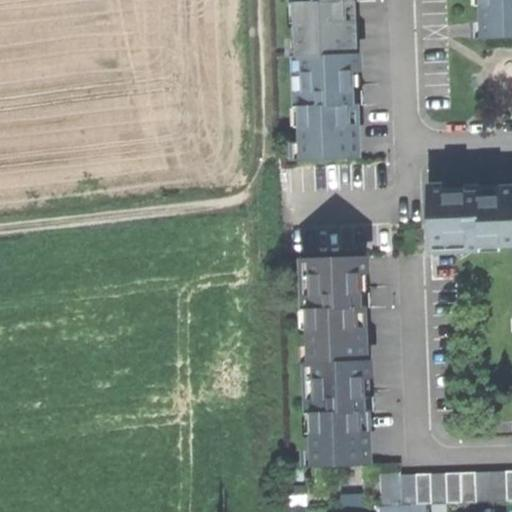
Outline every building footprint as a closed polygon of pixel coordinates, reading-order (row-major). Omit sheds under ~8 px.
[(288,0),(289,55),(295,55),(345,55),(344,23),(339,23),(339,12),(339,2),(343,2),(343,0),(288,0)] [(511,0),(482,0),(484,40),(511,39),(511,0)] [(350,55),(345,55),(295,55),(296,94),(290,94),(291,160),(345,159),(345,125),(340,125),(340,115),(340,105),(345,105),(344,73),(351,72),(350,55)] [(446,187),(429,187),(431,245),(468,244),(468,249),(511,247),(511,189),(499,190),(499,197),(489,197),(479,197),(479,192),(446,193),(446,187)] [(308,363),(315,363),(365,362),(365,327),(359,327),(358,317),(358,308),(364,308),(363,275),(368,275),(367,258),(311,259),(311,296),(307,296),(308,363)] [(365,362),(315,363),(316,400),(311,400),(313,466),(369,465),(369,431),(363,431),(363,422),(362,412),(367,412),(366,379),(372,378),(372,362),(365,362)] [(315,497),(329,496),(328,467),(314,467),(315,497)] [(404,506),(511,503),(511,472),(403,475),(404,506)]
